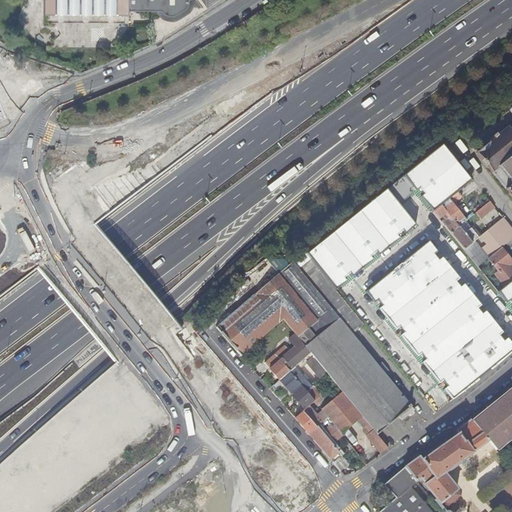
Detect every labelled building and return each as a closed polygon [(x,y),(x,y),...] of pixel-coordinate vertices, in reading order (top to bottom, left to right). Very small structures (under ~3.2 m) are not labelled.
[(44,0),(44,16),(129,17),(129,0),(44,0)] [(511,131),(511,132),(508,128),(502,133),(500,131),(488,141),(486,139),(472,148),(476,153),(476,154),(507,192),(508,192),(511,197),(511,131)] [(433,212),(458,192),(472,181),(446,148),(309,258),(338,294),(351,283),(348,280),(353,276),(356,279),(376,263),(374,260),(379,255),(382,258),(402,242),(400,239),(405,235),(407,237),(418,229),(402,208),(422,192),(427,197),(423,201),(433,212)] [(462,197),(458,192),(433,212),(444,226),(450,233),(466,220),(459,212),(462,210),(456,202),(462,197)] [(494,208),(489,202),(476,213),(481,219),(494,208)] [(473,242),(464,250),(477,267),(488,259),(503,246),(506,245),(511,240),(511,239),(511,229),(503,218),(481,236),(480,237),(485,245),(480,250),(473,242)] [(469,224),(466,220),(450,233),(464,250),(473,242),(480,237),(481,236),(476,230),(474,231),(471,227),(470,228),(469,224)] [(441,256),(432,245),(366,297),(376,309),(379,306),(383,311),(380,314),(396,334),(399,332),(404,337),(401,340),(417,360),(420,357),(425,363),(421,365),(437,386),(441,383),(445,388),(442,391),(452,403),(486,379),(511,356),(511,343),(508,339),(505,341),(501,336),(504,333),(487,313),(484,316),(480,310),(483,308),(467,287),(464,289),(459,284),(462,281),(446,262),(443,264),(439,259),(441,256)] [(495,275),(505,287),(511,281),(511,265),(509,267),(509,268),(508,269),(506,267),(511,262),(506,254),(508,252),(503,246),(488,259),(498,273),(495,275)] [(305,253),(293,262),(314,288),(352,334),(363,325),(338,294),(309,258),(305,253)] [(314,288),(293,262),(292,262),(278,274),(317,321),(298,337),(304,345),(310,353),(342,392),(354,407),(362,417),(376,434),(398,416),(401,420),(414,410),(352,334),(314,288)] [(278,274),(217,328),(241,357),(283,320),(298,337),(317,321),(278,274)] [(511,281),(505,287),(503,289),(498,292),(508,304),(511,302),(511,281)] [(499,284),(494,288),(498,292),(503,289),(499,284)] [(280,360),(269,369),(279,380),(299,363),(310,353),(304,345),(293,355),(285,346),(275,354),(280,360)] [(265,363),(269,369),(280,360),(275,354),(265,363)] [(307,362),(319,378),(324,373),(312,358),(307,362)] [(279,380),(291,394),(301,386),(314,401),(319,398),(322,395),(314,386),(309,389),(304,383),(306,381),(297,371),(302,366),(299,363),(279,380)] [(314,386),(315,385),(309,379),(306,381),(304,383),(309,389),(314,386)] [(302,407),(293,416),(295,418),(305,409),(314,401),(301,386),(291,394),(302,407)] [(496,451),(511,438),(511,389),(473,422),(488,441),(496,451)] [(283,391),(276,397),(281,403),(288,397),(283,391)] [(342,435),(350,428),(357,421),(362,417),(354,407),(342,392),(331,401),(321,410),(323,412),(328,418),(342,435)] [(305,409),(308,413),(322,401),(319,398),(314,401),(305,409)] [(321,410),(331,401),(328,398),(318,407),(321,410)] [(308,413),(305,409),(295,418),(309,434),(316,428),(311,421),(314,419),(308,413)] [(325,420),(328,418),(323,412),(318,417),(323,422),(325,420)] [(367,436),(381,454),(389,449),(384,443),(376,434),(362,417),(357,421),(368,435),(367,436)] [(326,429),(321,424),(317,427),(332,444),(342,435),(328,418),(325,420),(329,426),(326,429)] [(326,429),(329,426),(325,420),(323,422),(321,424),(326,429)] [(445,473),(472,453),(488,441),(473,422),(472,420),(456,432),(458,435),(423,461),(420,456),(416,460),(405,468),(416,482),(421,479),(432,494),(440,504),(458,490),(445,473)] [(334,463),(339,470),(348,463),(332,444),(317,427),(316,428),(309,434),(334,463)] [(350,450),(352,448),(348,443),(345,438),(342,440),(350,450)] [(394,478),(384,486),(385,487),(395,499),(406,511),(440,511),(435,505),(428,497),(416,482),(405,468),(400,471),(393,477),(394,478)] [(428,497),(430,495),(432,494),(421,479),(416,482),(428,497)] [(462,495),(458,490),(440,504),(444,509),(462,495)] [(430,495),(428,497),(435,505),(437,504),(430,495)] [(379,511),(406,511),(395,499),(387,505),(379,511)]
